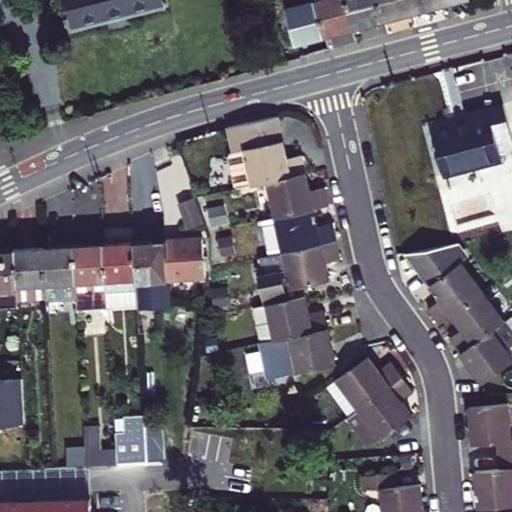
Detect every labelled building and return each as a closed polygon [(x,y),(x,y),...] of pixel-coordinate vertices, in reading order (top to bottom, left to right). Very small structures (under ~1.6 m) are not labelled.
[(163,0),(64,0),(72,29),(164,5),(163,0)] [(285,0),(297,42),(326,35),(317,0),(285,0)] [(317,0),(326,35),(355,27),(348,0),(317,0)] [(348,0),(355,27),(384,19),(379,0),(348,0)] [(379,0),(384,19),(413,12),(410,0),(379,0)] [(441,0),(410,0),(413,12),(443,4),(441,0)] [(432,134),(443,174),(502,159),(500,153),(511,150),(511,136),(504,105),(466,115),(469,125),(432,134)] [(279,116),(228,128),(233,152),(231,157),(237,188),(268,181),(307,173),(303,154),(288,158),(279,116)] [(307,173),(268,181),(276,217),(314,208),(330,205),(326,187),(310,190),(307,173)] [(194,201),(182,206),(190,228),(203,224),(194,201)] [(276,217),(261,220),(269,256),(337,241),(333,222),(318,226),(314,208),(276,217)] [(134,241),(138,302),(138,307),(168,305),(166,280),(205,278),(203,237),(134,241)] [(104,243),(108,303),(138,302),(134,241),(104,243)] [(326,263),(341,260),(337,241),(269,256),(261,257),(265,275),(259,276),(265,304),(306,295),(304,285),(330,280),(326,263)] [(77,296),(78,307),(108,305),(108,303),(104,243),(74,245),(77,296)] [(462,261),(458,243),(407,254),(421,273),(426,270),(435,282),(430,285),(441,299),(428,309),(440,324),(452,315),(484,291),(462,261)] [(44,247),(47,298),(77,296),(74,245),(44,247)] [(14,249),(17,299),(47,298),(44,247),(14,249)] [(14,249),(0,249),(0,305),(17,304),(17,299),(14,249)] [(484,291),(452,315),(462,329),(450,338),(461,353),(506,321),(484,291)] [(265,304),(254,307),(262,343),(329,328),(325,310),(309,313),(306,295),(265,304)] [(511,328),(506,321),(461,353),(483,383),(511,361),(511,355),(507,349),(511,345),(511,328)] [(337,364),(329,328),(262,343),(260,343),(268,379),(337,364)] [(368,357),(327,388),(349,417),(403,376),(392,361),(379,370),(368,357)] [(349,417),(348,417),(369,445),(379,437),(381,438),(412,415),(402,400),(415,392),(403,376),(349,417)] [(511,438),(509,403),(469,407),(473,444),(498,442),(499,455),(511,453),(511,438)] [(101,426),(85,428),(87,464),(117,463),(117,449),(103,450),(101,426)] [(117,449),(117,463),(147,461),(146,444),(117,445),(117,449)] [(500,468),(475,471),(478,507),(511,504),(511,453),(499,455),(500,468)] [(0,486),(0,511),(86,511),(134,511),(167,509),(167,460),(147,461),(117,463),(87,464),(57,466),(58,469),(5,471),(5,473),(6,487),(0,486)] [(382,488),(383,511),(424,511),(421,484),(396,486),(395,473),(361,476),(363,490),(382,488)]
